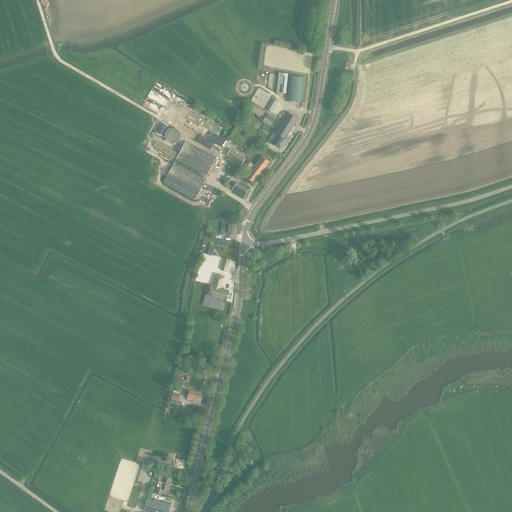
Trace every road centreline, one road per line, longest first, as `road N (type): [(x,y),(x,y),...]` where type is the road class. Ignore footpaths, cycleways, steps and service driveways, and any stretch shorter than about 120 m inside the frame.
road 1 (unclassified): [(243,245),(511,186)]
road 2 (unclassified): [(186,511),(239,304),(243,245)]
road 3 (unclassified): [(243,245),(251,214),(306,138),(333,0)]
road 4 (track): [(327,46),(362,50),(511,1)]
road 5 (track): [(441,230),(435,220),(294,248),(292,238)]
